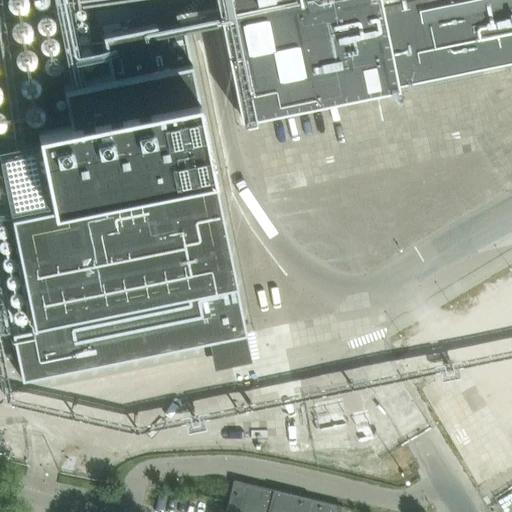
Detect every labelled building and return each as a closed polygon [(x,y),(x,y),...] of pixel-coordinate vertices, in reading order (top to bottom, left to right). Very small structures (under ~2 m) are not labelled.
[(52,0),(53,2),(63,70),(81,67),(76,32),(71,0),(52,0)] [(511,0),(216,0),(217,1),(218,9),(182,16),(156,22),(159,41),(186,35),(184,26),(220,18),(241,118),(352,96),(399,86),(398,85),(511,61),(511,0)] [(186,35),(159,41),(156,22),(102,33),(110,74),(62,84),(69,120),(36,127),(40,146),(0,153),(0,160),(10,211),(0,213),(0,271),(22,379),(208,341),(246,334),(186,35)] [(207,442),(303,438),(302,409),(205,413),(207,442)] [(367,511),(234,480),(225,511),(367,511)]
